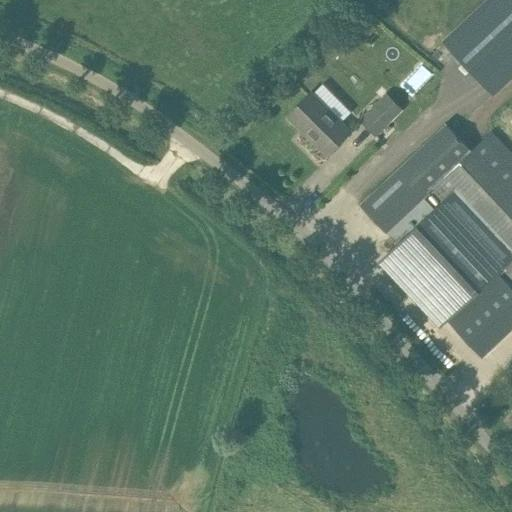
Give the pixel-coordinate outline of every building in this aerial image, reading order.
[(511,0),(487,0),(445,40),(494,93),(511,76),(511,0)] [(312,92),(302,102),(288,116),(289,116),(291,115),(306,131),(305,132),(327,154),(351,131),(312,92)] [(376,135),(402,109),(387,94),(361,120),(376,135)] [(447,123),(359,204),(397,244),(378,261),(441,328),(449,321),(460,310),(463,307),(499,274),(505,268),(471,232),(449,209),(431,190),(473,151),(447,123)] [(449,209),(471,232),(511,275),(511,154),(492,133),(431,190),(449,209)]
